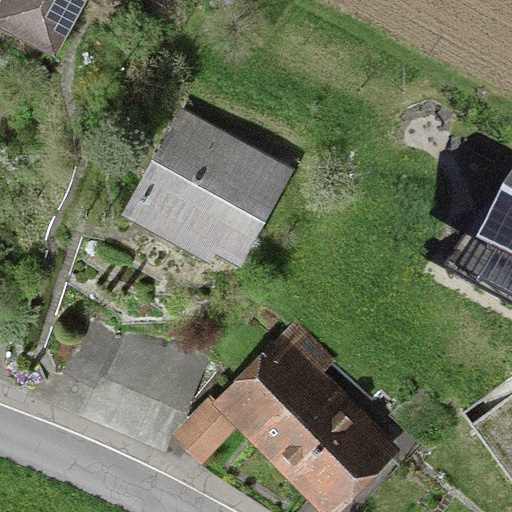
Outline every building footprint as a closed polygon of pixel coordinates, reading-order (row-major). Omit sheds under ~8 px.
[(101,0),(4,0),(0,8),(0,36),(63,71),(101,0)] [(182,118),(127,226),(247,287),(302,178),(182,118)] [(511,205),(486,253),(511,266),(511,205)] [(29,267),(0,255),(0,315),(9,319),(29,267)] [(155,390),(181,329),(131,308),(122,328),(90,315),(67,369),(103,383),(108,371),(155,390)] [(336,364),(295,323),(216,402),(212,398),(168,442),(199,473),(235,436),(312,511),(347,511),(404,455),(324,376),(336,364)] [(181,329),(155,390),(191,406),(217,344),(181,329)] [(394,410),(424,434),(445,406),(416,383),(394,410)] [(511,392),(474,418),(511,484),(511,392)]
